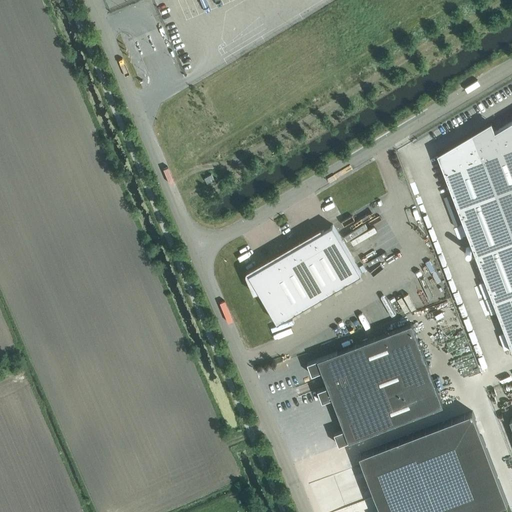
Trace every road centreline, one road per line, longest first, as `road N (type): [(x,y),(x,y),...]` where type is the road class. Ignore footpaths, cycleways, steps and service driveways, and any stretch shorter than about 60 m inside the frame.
road 1 (unclassified): [(198,253),(511,66)]
road 2 (unknown): [(243,362),(405,263),(408,248),(379,145)]
road 3 (unclassified): [(306,511),(198,253)]
road 4 (unclassified): [(198,253),(92,0)]
road 5 (unknown): [(511,356),(492,344),(403,130)]
